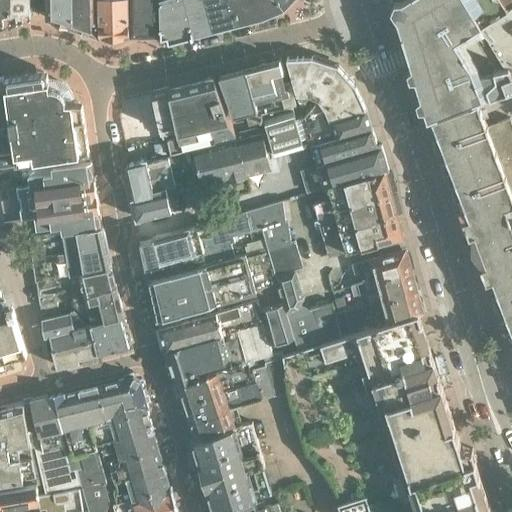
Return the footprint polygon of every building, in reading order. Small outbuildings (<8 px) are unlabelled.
[(8,0),(0,0),(0,20),(10,19),(8,0)] [(8,0),(10,19),(30,16),(29,0),(8,0)] [(46,0),(47,18),(75,26),(74,0),(46,0)] [(74,0),(75,26),(101,34),(100,0),(74,0)] [(129,34),(128,0),(100,0),(101,34),(108,35),(108,37),(121,38),(121,35),(129,36),(129,34)] [(128,0),(129,34),(132,34),(132,33),(140,33),(140,34),(142,34),(142,33),(151,33),(151,34),(152,34),(152,33),(161,33),(162,33),(161,0),(128,0)] [(161,0),(162,33),(164,40),(192,32),(184,0),(161,0)] [(184,0),(192,32),(216,26),(210,2),(207,3),(206,0),(184,0)] [(206,0),(207,3),(210,2),(216,26),(240,20),(235,1),(233,0),(206,0)] [(233,0),(235,1),(240,20),(263,14),(264,14),(258,0),(233,0)] [(258,0),(264,14),(285,5),(282,0),(258,0)] [(485,115),(479,99),(478,98),(492,92),(493,94),(511,85),(511,0),(401,0),(398,14),(430,118),(429,118),(433,131),(511,344),(511,119),(511,116),(488,125),(485,115)] [(273,73),(283,70),(284,70),(280,55),(245,65),(257,107),(276,102),(274,92),(278,91),(273,73)] [(297,94),(302,109),(308,90),(313,56),(287,57),(297,94)] [(308,90),(302,109),(303,113),(314,99),(338,64),(313,56),(308,90)] [(372,127),(367,111),(356,84),(338,64),(314,99),(303,113),(304,116),(296,118),(294,109),(264,118),(265,120),(264,120),(266,127),(275,156),(305,147),(304,146),(311,145),(311,144),(372,127)] [(258,110),(257,107),(245,65),(219,72),(236,120),(250,117),(250,119),(253,118),(254,123),(254,125),(256,130),(266,127),(264,120),(265,120),(264,118),(262,110),(258,110)] [(276,102),(257,107),(258,110),(262,110),(264,118),(294,109),(293,106),(296,105),(290,82),(285,83),(283,74),(284,73),(283,70),(273,73),(278,91),(274,92),(276,102)] [(47,71),(4,77),(12,129),(15,151),(17,162),(90,152),(82,102),(74,101),(73,94),(70,88),(66,83),(58,79),(49,79),(47,71)] [(170,156),(193,151),(238,140),(214,73),(166,85),(178,133),(165,137),(170,156)] [(0,146),(1,152),(15,151),(12,129),(4,77),(4,75),(0,75),(0,146)] [(162,138),(165,137),(178,133),(166,85),(151,89),(162,138)] [(126,147),(145,142),(162,138),(151,89),(123,98),(120,108),(122,115),(118,116),(126,147)] [(317,162),(342,155),(343,155),(378,145),(372,127),(311,144),(311,145),(317,162)] [(238,140),(247,175),(271,168),(262,134),(238,140)] [(202,186),(247,175),(238,140),(193,151),(202,186)] [(346,171),(339,172),(335,174),(337,183),(385,170),(388,169),(381,144),(378,145),(343,155),(342,155),(346,171)] [(15,151),(1,152),(0,152),(0,165),(16,163),(17,162),(15,151)] [(159,173),(172,170),(168,155),(148,160),(147,158),(127,163),(135,197),(154,192),(152,183),(157,182),(156,177),(160,176),(159,173)] [(91,159),(52,165),(21,170),(23,177),(30,176),(31,185),(94,176),(91,159)] [(136,218),(172,209),(180,207),(172,170),(159,173),(160,176),(156,177),(157,182),(152,183),(154,192),(135,197),(132,198),(136,218)] [(332,197),(318,201),(314,202),(317,212),(391,191),(385,170),(337,183),(329,185),(332,197)] [(34,202),(57,199),(97,192),(94,176),(31,185),(34,202)] [(11,180),(0,181),(0,189),(13,187),(11,180)] [(397,213),(391,191),(317,212),(323,234),(397,213)] [(36,218),(99,208),(97,192),(57,199),(34,202),(36,218)] [(245,211),(250,228),(261,224),(262,227),(288,220),(292,219),(289,199),(287,199),(245,211)] [(99,208),(36,218),(38,227),(61,223),(62,231),(64,230),(103,224),(99,208)] [(235,254),(234,251),(233,240),(232,233),(250,228),(245,211),(141,240),(146,264),(149,279),(201,264),(200,260),(221,254),(222,258),(235,254)] [(403,236),(397,213),(323,234),(329,256),(403,236)] [(288,220),(262,227),(268,248),(292,241),(288,220),(292,219),(288,220)] [(5,233),(24,230),(22,220),(3,222),(5,233)] [(34,258),(107,244),(103,224),(64,230),(62,231),(62,234),(31,239),(34,258)] [(276,276),(268,248),(262,227),(261,224),(250,228),(232,233),(233,240),(234,251),(235,254),(222,258),(221,254),(200,260),(201,264),(149,279),(156,313),(163,317),(239,295),(242,302),(259,297),(266,319),(263,320),(273,354),(282,352),(282,350),(298,346),(287,312),(280,287),(276,276)] [(292,241),(268,248),(276,276),(297,269),(302,268),(296,240),(292,241)] [(34,258),(37,280),(68,274),(68,273),(67,263),(71,262),(73,272),(111,264),(107,244),(34,258)] [(364,283),(412,269),(407,248),(353,263),(356,273),(361,271),(364,283)] [(56,291),(71,287),(73,295),(75,301),(100,295),(98,288),(116,284),(111,264),(73,272),(68,273),(68,274),(37,280),(39,296),(56,291)] [(280,287),(287,312),(299,308),(301,304),(304,298),(300,281),(297,269),(276,276),(280,287)] [(418,289),(412,269),(364,283),(359,284),(358,283),(351,285),(354,295),(367,291),(370,303),(418,289)] [(331,282),(333,290),(346,287),(344,279),(331,282)] [(100,295),(75,301),(76,305),(88,301),(93,322),(121,315),(121,314),(123,314),(123,313),(124,313),(117,285),(116,284),(98,288),(100,295)] [(418,289),(370,303),(373,315),(367,316),(370,326),(423,310),(418,289)] [(60,313),(56,291),(39,296),(41,308),(42,318),(60,313)] [(344,295),(335,298),(338,311),(348,308),(344,295)] [(0,362),(27,355),(10,297),(0,300),(0,362)] [(238,328),(263,320),(266,319),(259,297),(242,302),(188,318),(160,326),(167,349),(193,341),(222,333),(238,328)] [(311,308),(321,339),(341,333),(332,302),(311,308)] [(287,312),(298,346),(321,339),(311,308),(310,309),(301,304),(299,308),(287,312)] [(80,316),(73,310),(70,312),(69,311),(60,313),(42,318),(45,338),(50,337),(57,366),(78,361),(77,357),(98,352),(91,323),(87,324),(83,319),(80,316)] [(464,450),(421,312),(424,311),(423,310),(370,326),(341,333),(321,339),(298,346),(282,350),(282,352),(283,355),(266,360),(267,363),(277,395),(288,391),(290,399),(306,451),(316,461),(325,471),(331,481),(337,492),(340,501),(338,501),(341,511),(392,511),(395,511),(414,492),(418,503),(421,511),(494,511),(480,469),(474,449),(464,450)] [(93,322),(92,323),(91,323),(98,352),(114,348),(114,349),(129,346),(125,328),(124,328),(121,315),(93,322)] [(273,354),(263,320),(238,328),(247,362),(265,357),(273,354)] [(177,383),(193,378),(191,370),(229,359),(226,347),(222,333),(193,341),(167,349),(177,383)] [(247,362),(244,363),(230,368),(193,378),(177,383),(190,427),(194,439),(241,424),(241,422),(236,424),(233,415),(231,408),(277,395),(267,363),(266,360),(265,357),(247,362)] [(135,375),(97,385),(104,407),(107,418),(110,417),(146,407),(149,407),(139,378),(135,375)] [(107,482),(98,449),(96,444),(90,422),(107,418),(104,407),(97,385),(56,395),(64,430),(61,431),(64,451),(68,450),(72,473),(78,471),(81,484),(89,510),(89,511),(105,511),(110,501),(105,483),(107,482)] [(64,451),(61,431),(64,430),(56,395),(24,403),(30,443),(35,442),(47,491),(81,484),(78,471),(72,473),(68,450),(64,451)] [(0,482),(36,477),(30,443),(24,403),(0,408),(0,482)] [(96,444),(105,442),(105,440),(152,427),(146,407),(110,417),(107,418),(90,422),(96,444)] [(249,422),(241,424),(194,439),(200,460),(255,443),(249,422)] [(158,447),(152,427),(105,440),(105,442),(108,452),(119,449),(122,457),(158,447)] [(255,443),(200,460),(210,490),(249,478),(247,471),(262,466),(255,443)] [(116,479),(163,466),(158,447),(122,457),(110,460),(116,479)] [(117,502),(133,497),(169,487),(163,466),(116,479),(118,489),(113,490),(117,502)] [(270,493),(262,466),(247,471),(249,478),(210,490),(216,510),(270,493)] [(0,507),(40,501),(37,482),(0,488),(0,507)] [(133,497),(117,502),(114,503),(116,511),(178,511),(169,487),(133,497)] [(293,511),(286,487),(279,490),(286,511),(293,511)] [(272,505),(270,501),(257,506),(257,504),(232,511),(282,511),(279,503),(272,505)]
